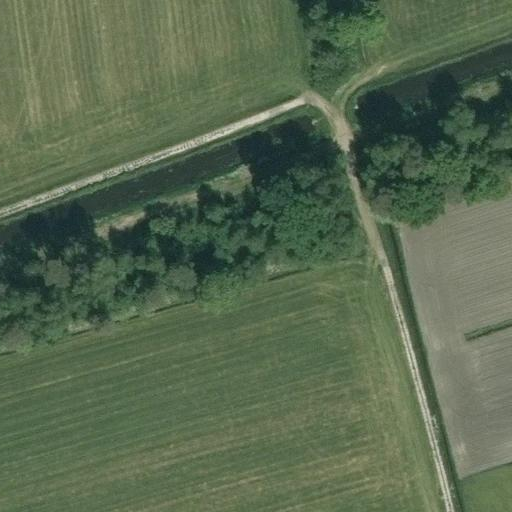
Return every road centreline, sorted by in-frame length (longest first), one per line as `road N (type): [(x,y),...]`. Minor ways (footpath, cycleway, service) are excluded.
road 1 (track): [(301,92),(322,103),(341,131),(386,265),(450,511)]
road 2 (track): [(341,131),(0,257)]
road 3 (track): [(341,131),(511,71)]
